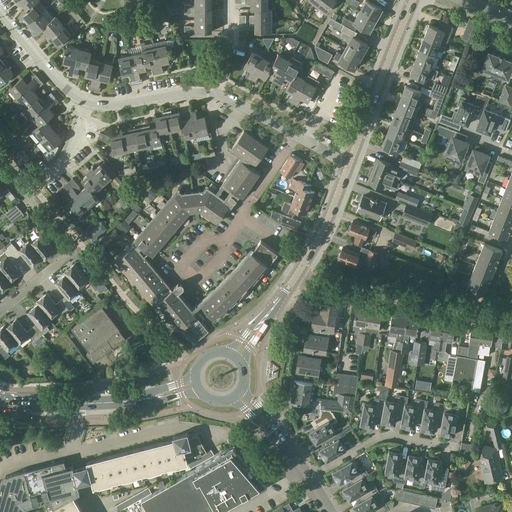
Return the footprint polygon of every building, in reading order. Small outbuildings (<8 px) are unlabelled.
[(18,0),(17,1),(20,5),(22,3),(27,8),(35,2),(37,0),(18,0)] [(38,0),(37,0),(35,2),(27,8),(24,11),(19,15),(22,19),(25,17),(29,23),(43,11),(46,9),(38,0)] [(217,2),(217,0),(195,0),(195,8),(212,8),(212,2),(217,2)] [(268,8),(268,0),(245,0),(246,2),(251,3),(251,9),(255,9),(268,9),(268,8)] [(322,0),(318,6),(327,12),(336,0),(322,0)] [(366,0),(360,10),(376,19),(382,9),(366,0)] [(212,14),(212,8),(195,8),(195,19),(217,19),(217,15),(212,14)] [(250,15),(250,20),(272,20),(272,8),(268,8),(268,9),(255,9),(255,15),(250,15)] [(369,31),(376,19),(360,10),(354,22),(345,17),(341,23),(354,30),(357,26),(359,28),(360,26),(369,31)] [(50,20),(43,11),(29,23),(34,28),(32,30),(35,34),(43,28),(42,27),(50,20)] [(82,17),(78,13),(74,16),(78,21),(82,17)] [(42,27),(43,28),(48,33),(46,34),(49,38),(64,25),(56,15),(50,20),(42,27)] [(349,42),(346,48),(361,56),(368,44),(355,37),(357,32),(354,30),(341,23),(335,19),(332,17),(331,17),(328,22),(343,31),(340,36),(345,38),(344,39),(349,42)] [(217,24),(217,19),(195,19),(195,31),(212,31),(212,24),(217,24)] [(473,29),(476,21),(470,19),(467,27),(473,29)] [(272,31),(272,20),(250,20),(250,25),(255,25),(255,31),(272,31)] [(67,22),(64,25),(49,38),(51,41),(53,40),(59,46),(75,32),(67,22)] [(429,25),(424,37),(440,43),(442,37),(448,39),(452,28),(441,23),(438,28),(429,25)] [(440,43),(424,37),(419,49),(435,55),(437,49),(443,51),(445,45),(440,43)] [(153,43),(154,46),(160,72),(165,71),(164,67),(163,66),(162,63),(170,61),(167,48),(171,47),(173,46),(174,45),(174,43),(173,41),(171,40),(169,40),(153,43)] [(328,63),(333,54),(319,46),(321,43),(318,41),(315,47),(319,58),(328,63)] [(80,49),(68,45),(64,62),(71,64),(70,70),(74,71),(80,49)] [(141,49),(142,52),(143,52),(146,66),(153,65),(154,67),(152,69),(153,73),(160,72),(154,46),(141,49)] [(361,56),(346,48),(342,54),(337,51),(333,57),(354,69),(356,65),(357,65),(358,64),(357,63),(361,56)] [(90,59),(92,52),(80,49),(74,71),(78,72),(80,66),(86,68),(87,68),(90,59)] [(430,67),(435,55),(419,49),(414,61),(430,67)] [(246,77),(251,80),(264,56),(253,51),(244,66),(251,70),(250,73),(248,73),(246,77)] [(131,54),(136,77),(140,77),(139,70),(146,68),(147,68),(146,66),(143,52),(142,52),(131,54)] [(508,78),(511,68),(511,60),(489,52),(482,68),(508,78)] [(270,69),(271,70),(277,73),(276,75),(274,76),(272,80),(277,83),(290,60),(279,53),(274,62),(270,69)] [(131,54),(119,57),(122,74),(130,72),(132,78),(136,77),(131,54)] [(264,56),(251,80),(256,82),(258,79),(258,77),(259,74),(266,78),(271,70),(270,69),(274,62),(264,56)] [(102,62),(90,59),(87,68),(86,68),(85,74),(93,76),(91,83),(96,84),(102,62)] [(285,77),(288,79),(291,80),(292,81),(296,74),(301,66),(290,60),(277,83),(282,86),(284,82),(284,80),(285,77)] [(430,67),(414,61),(410,74),(425,80),(430,67)] [(454,70),(456,63),(451,61),(448,68),(454,70)] [(11,65),(8,62),(0,68),(0,83),(0,84),(14,73),(9,67),(11,65)] [(102,62),(96,84),(100,85),(102,79),(110,81),(113,65),(102,62)] [(334,71),(329,68),(326,74),(331,77),(334,71)] [(287,89),(288,90),(294,93),(292,96),(290,96),(288,100),(293,103),(306,80),(296,74),(292,81),(291,80),(287,89)] [(17,97),(35,82),(32,78),(28,82),(23,76),(9,87),(17,97)] [(315,101),(322,89),(306,80),(293,103),(298,106),(300,102),(300,100),(301,97),(308,101),(310,98),(315,101)] [(34,89),(38,85),(35,82),(17,97),(12,101),(20,110),(38,95),(34,89)] [(438,89),(445,92),(448,87),(440,84),(438,89)] [(405,85),(400,97),(416,103),(421,91),(405,85)] [(511,105),(511,101),(511,87),(506,85),(499,100),(511,105)] [(445,93),(432,88),(429,96),(437,98),(432,109),(432,110),(438,112),(445,93)] [(32,115),(51,100),(48,96),(43,100),(38,95),(20,110),(28,119),(32,115)] [(462,122),(468,124),(475,105),(467,102),(469,99),(461,96),(457,104),(460,105),(458,112),(455,111),(452,117),(442,113),(438,121),(459,129),(462,122)] [(400,97),(395,109),(411,116),(416,103),(400,97)] [(46,119),(47,120),(54,113),(49,107),(54,103),(51,100),(32,115),(40,124),(46,119)] [(197,108),(191,109),(197,136),(209,133),(205,115),(197,117),(197,114),(198,113),(197,108)] [(438,112),(432,110),(432,109),(430,108),(427,116),(435,119),(438,112)] [(510,119),(484,108),(477,128),(490,133),(492,127),(505,132),(510,119)] [(189,119),(182,120),(181,121),(183,128),(182,128),(184,138),(197,136),(191,109),(185,110),(186,115),(188,117),(189,119)] [(411,116),(395,109),(391,122),(407,128),(411,116)] [(171,110),(167,111),(171,131),(182,128),(183,128),(181,121),(182,120),(180,111),(172,112),(171,110)] [(160,133),(171,131),(167,111),(163,111),(163,114),(155,116),(157,126),(158,126),(159,133),(160,133)] [(40,124),(33,130),(41,140),(57,127),(54,123),(51,125),(47,120),(46,119),(40,124)] [(391,122),(386,134),(402,140),(404,134),(411,136),(413,130),(407,128),(391,122)] [(0,129),(0,130),(6,137),(11,133),(5,125),(0,129)] [(150,125),(146,126),(150,145),(151,150),(163,147),(160,133),(159,133),(158,126),(157,126),(151,127),(150,125)] [(151,150),(150,145),(146,126),(141,126),(142,129),(135,131),(138,148),(146,146),(147,150),(151,150)] [(56,143),(62,138),(57,132),(59,130),(57,127),(41,140),(49,149),(43,154),(48,159),(54,154),(59,146),(56,143)] [(461,160),(468,142),(465,141),(468,136),(447,128),(441,143),(449,146),(446,154),(461,160)] [(248,132),(244,129),(232,147),(256,164),(268,147),(264,144),(264,145),(247,133),(248,132)] [(128,150),(138,148),(135,131),(127,132),(127,130),(122,131),(126,151),(128,157),(130,157),(128,150)] [(128,157),(126,151),(122,131),(118,132),(118,134),(110,136),(111,136),(111,137),(114,153),(125,151),(126,157),(128,157)] [(111,137),(111,136),(100,132),(97,139),(109,143),(111,137)] [(402,140),(386,134),(381,146),(397,152),(400,145),(406,148),(408,142),(402,140)] [(419,159),(422,160),(425,153),(427,149),(420,147),(419,151),(422,152),(419,159)] [(18,152),(21,157),(26,153),(22,148),(18,152)] [(466,167),(481,173),(478,180),(484,183),(492,163),(486,160),(488,155),(474,149),(466,167)] [(30,157),(26,153),(21,157),(25,161),(30,157)] [(291,154),(288,159),(280,171),(290,178),(295,170),(299,172),(301,168),(304,163),(291,154)] [(393,164),(378,158),(377,162),(375,162),(372,170),(399,181),(403,170),(393,166),(393,164)] [(422,162),(410,158),(408,163),(420,168),(422,162)] [(256,178),(260,173),(240,159),(223,183),(231,189),(223,200),(207,189),(203,194),(200,192),(185,194),(183,196),(178,192),(136,241),(152,255),(161,245),(160,244),(173,229),(174,230),(180,224),(179,223),(189,211),(201,209),(213,218),(213,220),(217,222),(229,205),(232,207),(240,195),(242,197),(246,192),(248,193),(257,179),(256,178)] [(409,172),(412,165),(401,161),(398,168),(409,172)] [(90,169),(103,185),(113,177),(101,163),(95,169),(93,166),(90,169)] [(94,193),(94,192),(103,185),(90,169),(86,172),(88,174),(82,180),(87,185),(94,193)] [(369,182),(382,187),(384,188),(385,187),(395,191),(399,181),(372,170),(369,178),(371,178),(369,182)] [(99,198),(94,192),(94,193),(87,185),(81,190),(79,188),(80,186),(73,178),(68,182),(89,206),(99,198)] [(297,189),(294,196),(310,202),(314,190),(310,189),(312,184),(298,179),(297,184),(292,182),(290,187),(297,189)] [(89,206),(68,182),(64,186),(71,195),(66,199),(69,202),(64,206),(74,219),(89,206)] [(0,195),(3,192),(7,196),(11,192),(8,188),(5,191),(0,184),(0,195)] [(270,187),(266,192),(275,196),(278,190),(270,187)] [(511,190),(506,188),(502,199),(511,202),(511,190)] [(416,207),(419,199),(398,191),(395,198),(407,203),(416,207)] [(468,192),(463,206),(473,210),(479,197),(468,192)] [(376,200),(363,195),(357,210),(379,218),(386,202),(376,198),(376,200)] [(296,210),(306,214),(310,202),(294,196),(292,203),(285,200),(282,210),(294,214),(296,210)] [(122,197),(117,201),(121,205),(126,202),(122,197)] [(511,214),(511,202),(502,199),(498,209),(511,214)] [(117,209),(121,205),(117,201),(113,205),(117,209)] [(407,203),(402,214),(427,224),(431,213),(416,207),(407,203)] [(16,204),(5,213),(9,218),(20,209),(16,204)] [(9,218),(13,223),(24,214),(20,209),(9,218)] [(511,227),(511,225),(511,214),(498,209),(494,220),(511,227)] [(301,222),(272,211),(270,217),(296,235),(301,222)] [(462,213),(458,222),(467,225),(470,217),(462,213)] [(117,227),(124,233),(131,226),(124,220),(117,227)] [(363,244),(367,233),(374,235),(376,229),(353,220),(351,225),(349,225),(348,229),(349,230),(348,232),(356,235),(354,240),(363,244)] [(497,234),(503,236),(507,238),(511,227),(494,220),(489,231),(490,231),(497,234)] [(456,222),(454,229),(464,233),(467,226),(456,222)] [(92,241),(107,228),(102,223),(87,235),(92,241)] [(392,241),(413,250),(417,241),(395,232),(392,241)] [(41,235),(31,243),(42,257),(42,258),(44,260),(55,250),(41,235)] [(223,283),(218,288),(213,293),(201,303),(215,320),(222,314),(221,313),(226,308),(231,304),(232,304),(238,299),(244,293),(243,292),(247,288),(253,282),(254,283),(259,277),(264,271),(263,270),(268,265),(272,259),(273,260),(278,253),(261,240),(242,263),(233,273),(223,283)] [(31,266),(42,258),(42,257),(31,243),(29,241),(18,250),(12,243),(7,247),(9,248),(17,257),(21,254),(31,266)] [(480,254),(498,261),(502,250),(484,243),(480,254)] [(170,289),(169,288),(133,245),(116,259),(121,265),(122,263),(132,275),(131,276),(154,304),(159,300),(162,304),(160,306),(165,312),(166,311),(175,322),(174,323),(179,329),(181,327),(194,342),(209,330),(201,320),(204,317),(199,311),(195,314),(177,293),(182,288),(183,288),(184,287),(184,286),(184,285),(184,284),(183,283),(183,282),(182,282),(181,282),(180,282),(179,282),(178,283),(170,289)] [(359,253),(342,247),(338,259),(359,267),(361,261),(373,265),(377,253),(372,251),(372,250),(362,246),(359,253)] [(0,262),(0,269),(10,281),(21,272),(12,261),(17,257),(9,248),(4,252),(0,255),(0,259),(2,261),(0,262)] [(439,253),(436,259),(443,262),(446,255),(439,253)] [(494,272),(498,261),(480,254),(476,265),(494,272)] [(98,289),(101,292),(107,287),(94,271),(86,277),(75,264),(64,273),(65,275),(66,274),(78,288),(88,280),(96,290),(98,289)] [(494,272),(476,265),(472,275),(490,282),(494,272)] [(372,273),(379,276),(382,270),(374,267),(372,273)] [(0,269),(0,290),(1,292),(12,283),(10,281),(0,269)] [(61,300),(69,309),(70,311),(75,307),(68,299),(79,290),(78,288),(66,274),(65,275),(55,283),(65,296),(61,300)] [(485,293),(487,288),(490,282),(472,275),(467,286),(485,293)] [(36,302),(38,304),(50,318),(61,309),(64,313),(69,309),(61,300),(56,304),(47,293),(36,302)] [(311,328),(317,328),(329,330),(329,331),(333,331),(338,300),(324,298),(322,306),(321,313),(313,312),(311,328)] [(36,324),(31,328),(39,337),(43,341),(44,343),(46,341),(45,340),(47,339),(43,334),(49,329),(46,324),(52,320),(50,318),(38,304),(27,313),(36,324)] [(104,353),(125,337),(119,329),(120,329),(102,305),(72,328),(89,351),(86,353),(92,360),(103,352),(104,353)] [(365,333),(369,309),(356,307),(353,329),(360,330),(359,332),(357,343),(363,344),(365,333)] [(378,331),(381,311),(369,309),(365,333),(371,334),(372,330),(378,331)] [(391,350),(387,379),(398,380),(403,351),(401,351),(403,341),(405,332),(407,316),(392,313),(389,335),(396,336),(396,340),(392,349),(391,350)] [(407,316),(405,332),(417,334),(420,318),(407,316)] [(139,317),(133,322),(138,329),(144,324),(139,317)] [(43,341),(39,337),(31,328),(27,331),(16,319),(6,327),(5,328),(20,344),(31,336),(38,345),(43,341)] [(442,334),(444,322),(432,320),(430,332),(429,339),(435,340),(434,349),(439,349),(441,340),(442,334)] [(439,351),(449,353),(451,353),(453,341),(454,336),(456,324),(444,322),(442,334),(441,340),(439,349),(439,351)] [(18,346),(20,344),(5,328),(6,327),(4,325),(0,328),(0,342),(2,345),(0,347),(0,352),(5,358),(10,355),(7,350),(16,343),(18,346)] [(472,326),(469,347),(459,345),(458,355),(453,378),(473,382),(477,359),(478,354),(479,349),(480,349),(481,343),(483,328),(472,326)] [(509,329),(498,327),(495,346),(507,347),(509,329)] [(329,331),(329,330),(317,328),(316,335),(306,334),(304,349),(310,350),(322,351),(326,352),(329,337),(328,337),(329,331)] [(483,328),(481,343),(480,349),(479,349),(478,354),(489,355),(490,345),(493,329),(483,328)] [(421,342),(419,354),(417,364),(424,365),(429,332),(423,331),(421,342)] [(417,364),(419,354),(421,342),(414,341),(412,352),(411,352),(409,363),(417,364)] [(322,351),(310,350),(309,356),(299,355),(296,370),(319,373),(321,358),(322,351)] [(449,353),(444,379),(452,381),(453,378),(458,355),(451,353),(449,353)] [(511,357),(507,356),(503,376),(511,378),(511,357)] [(485,360),(477,359),(473,382),(472,391),(479,392),(485,360)] [(333,392),(341,393),(344,374),(336,372),(333,392)] [(351,375),(344,374),(341,393),(348,394),(351,375)] [(351,375),(348,394),(355,395),(358,376),(351,375)] [(295,380),(291,400),(311,403),(315,383),(295,380)] [(384,422),(384,423),(385,424),(386,424),(387,425),(388,425),(389,425),(390,425),(391,424),(392,423),(394,424),(396,414),(403,415),(406,403),(407,397),(399,395),(396,395),(395,401),(386,400),(382,418),(381,421),(384,422)] [(363,425),(364,426),(364,427),(366,427),(367,428),(368,428),(369,428),(370,427),(371,426),(374,426),(375,417),(382,418),(386,400),(375,398),(374,404),(364,402),(364,404),(363,405),(362,406),(361,408),(362,409),(363,410),(361,424),(363,425)] [(330,409),(349,412),(350,403),(322,399),(320,408),(330,409)] [(415,405),(406,403),(403,415),(401,425),(404,425),(404,427),(405,428),(409,429),(411,428),(412,427),(414,427),(416,418),(423,419),(425,407),(426,407),(427,401),(419,399),(416,399),(415,405)] [(423,419),(421,429),(423,429),(424,431),(425,432),(429,432),(430,432),(431,431),(434,431),(436,422),(442,423),(443,423),(445,411),(446,404),(439,403),(436,402),(435,409),(426,407),(425,407),(423,419)] [(479,421),(486,423),(490,403),(483,402),(479,421)] [(495,412),(503,416),(508,405),(500,402),(495,412)] [(443,423),(442,423),(440,432),(443,433),(443,434),(444,435),(445,435),(446,436),(447,436),(448,436),(449,436),(450,436),(451,434),(453,435),(457,414),(461,414),(462,407),(458,406),(458,407),(456,406),(456,405),(447,403),(446,404),(445,411),(443,423)] [(325,438),(335,432),(335,431),(331,423),(336,420),(335,418),(332,412),(330,412),(330,409),(320,408),(319,415),(320,415),(320,417),(315,420),(318,427),(310,432),(311,434),(310,435),(310,436),(311,437),(311,438),(311,439),(312,440),(313,440),(314,441),(315,441),(317,443),(325,438)] [(487,422),(486,429),(491,430),(493,439),(500,437),(496,423),(487,422)] [(325,438),(328,444),(320,449),(321,451),(320,452),(320,454),(322,457),(324,458),(325,458),(327,460),(346,449),(341,441),(346,437),(345,435),(341,428),(335,431),(335,432),(325,438)] [(174,439),(161,442),(168,468),(188,463),(191,468),(214,454),(211,449),(207,451),(198,435),(189,438),(188,432),(173,436),(174,439)] [(161,442),(137,449),(143,475),(168,468),(161,442)] [(462,442),(459,453),(471,456),(473,444),(462,442)] [(484,445),(481,457),(485,458),(483,460),(484,463),(482,464),(486,482),(503,478),(496,449),(484,445)] [(233,447),(152,493),(142,499),(149,511),(220,511),(267,486),(233,447)] [(143,475),(137,449),(112,455),(119,481),(143,475)] [(406,476),(405,476),(408,464),(407,463),(401,462),(402,453),(400,452),(399,451),(399,450),(398,450),(397,449),(396,449),(395,449),(394,449),(393,449),(392,451),(389,450),(387,464),(385,464),(384,466),(384,467),(384,469),(386,470),(385,472),(395,474),(394,480),(396,481),(404,482),(406,476)] [(427,467),(420,466),(422,456),(420,456),(419,454),(418,454),(417,453),(416,453),(415,453),(414,453),(413,453),(411,454),(409,454),(407,463),(408,464),(405,476),(406,476),(415,477),(413,484),(416,484),(424,486),(425,479),(427,467)] [(87,461),(88,464),(92,479),(94,488),(119,481),(112,455),(87,461)] [(433,457),(432,457),(431,458),(429,458),(427,467),(425,479),(434,481),(433,488),(436,488),(444,490),(447,471),(440,470),(442,460),(439,460),(439,458),(438,458),(437,457),(436,457),(435,456),(434,456),(433,457)] [(465,467),(469,462),(464,458),(460,463),(459,472),(464,473),(465,467)] [(0,511),(23,511),(25,507),(51,500),(54,505),(73,494),(73,495),(80,491),(78,483),(92,479),(88,464),(74,468),(74,465),(66,467),(64,460),(12,473),(6,476),(4,477),(3,478),(1,479),(0,480),(0,511)] [(336,480),(337,481),(338,481),(340,483),(348,478),(351,484),(352,484),(362,478),(368,475),(364,468),(363,465),(357,469),(352,460),(333,471),(334,473),(333,475),(334,476),(334,477),(334,478),(335,479),(336,480)] [(362,501),(372,495),(373,495),(378,492),(374,485),(373,483),(367,486),(362,478),(352,484),(351,484),(343,489),(344,491),(344,492),(344,493),(344,494),(344,495),(345,496),(345,497),(346,497),(347,498),(349,498),(350,500),(358,495),(362,501)] [(119,511),(142,499),(152,493),(148,487),(116,505),(119,511)] [(83,511),(73,495),(73,494),(54,505),(49,507),(51,511),(83,511)] [(383,511),(388,509),(384,502),(383,500),(377,503),(373,495),(372,495),(362,501),(353,506),(354,508),(354,509),(354,510),(354,511),(383,511)] [(492,505),(482,507),(482,511),(506,511),(507,511),(507,508),(506,506),(504,505),(502,505),(502,502),(496,504),(495,503),(492,504),(492,505)]
